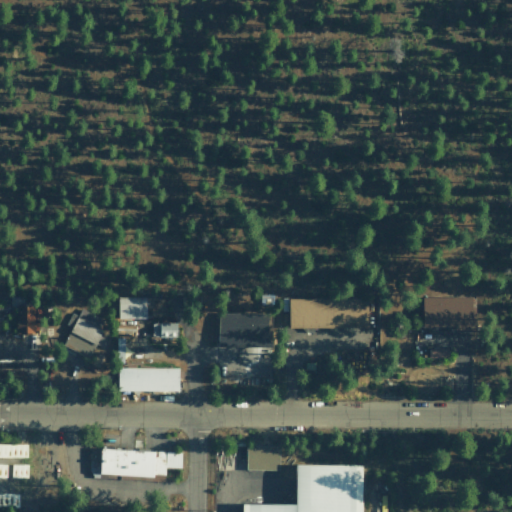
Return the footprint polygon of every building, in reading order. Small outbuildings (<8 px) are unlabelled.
[(146,296),(117,296),(117,317),(146,317),(146,296)] [(421,297),(422,328),(470,326),(469,296),(421,297)] [(287,298),(288,327),(367,326),(366,297),(287,298)] [(15,334),(33,333),(33,305),(14,306),(15,334)] [(104,318),(78,308),(63,347),(91,358),(99,337),(97,336),(104,318)] [(217,346),(266,347),(267,313),(217,312),(217,346)] [(175,322),(151,322),(151,337),(175,337),(175,322)] [(178,368),(116,367),(116,390),(177,391),(178,368)] [(27,444),(0,443),(0,456),(27,458),(27,444)] [(245,469),(278,470),(278,446),(245,446),(245,469)] [(98,474),(164,476),(164,467),(180,468),(180,451),(99,448),(98,474)] [(27,464),(11,464),(11,478),(27,478),(27,464)] [(241,504),(240,511),(360,511),(361,465),(294,464),(294,504),(241,504)]
